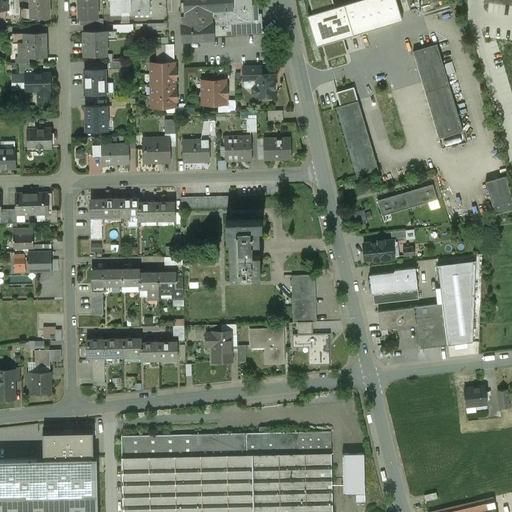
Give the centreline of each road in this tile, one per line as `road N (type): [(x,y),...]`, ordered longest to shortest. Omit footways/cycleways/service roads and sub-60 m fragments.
road 1 (residential): [(72,410),(370,377)]
road 2 (residential): [(66,181),(323,175)]
road 3 (residential): [(72,410),(66,181)]
road 4 (tertiary): [(370,377),(323,175)]
road 5 (residential): [(66,181),(63,0)]
road 6 (tertiary): [(323,175),(281,0)]
road 7 (residential): [(370,377),(511,361)]
road 8 (tertiary): [(403,511),(370,377)]
